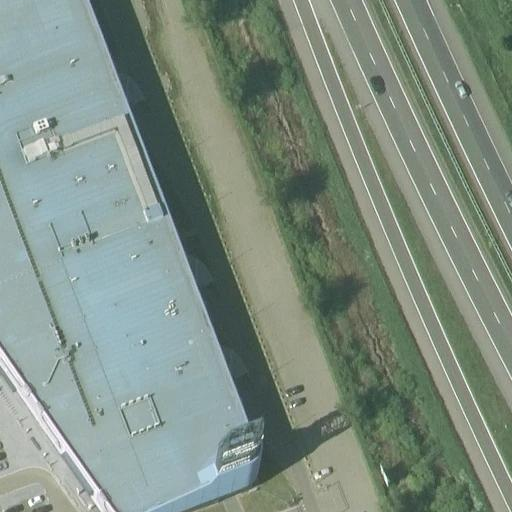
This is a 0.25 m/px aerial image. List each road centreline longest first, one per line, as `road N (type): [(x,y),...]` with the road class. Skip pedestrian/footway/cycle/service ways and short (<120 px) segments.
road 1 (motorway): [(301,0),(442,353),(511,503)]
road 2 (motorway): [(345,0),(511,358)]
road 3 (motorway): [(511,215),(410,0)]
